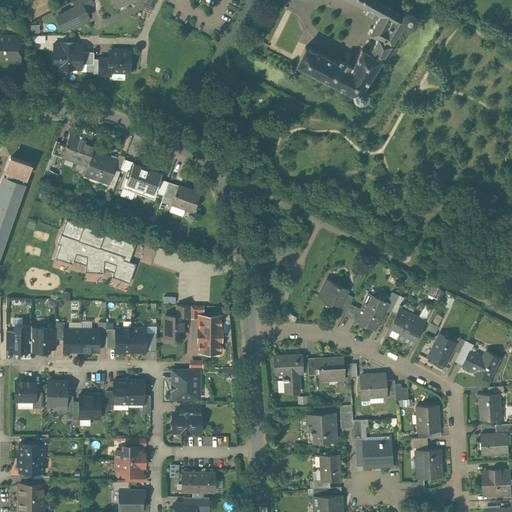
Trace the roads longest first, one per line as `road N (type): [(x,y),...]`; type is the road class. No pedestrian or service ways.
road 1 (residential): [(251,333),(244,263),(221,173),(117,117),(0,107)]
road 2 (residential): [(251,333),(339,338),(453,395),(458,496)]
road 3 (residential): [(155,451),(156,364),(19,363)]
